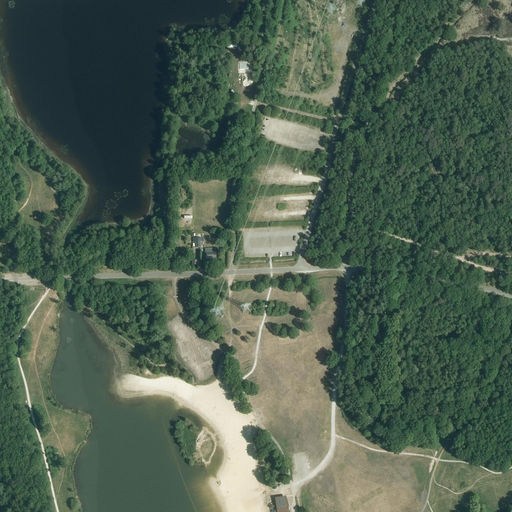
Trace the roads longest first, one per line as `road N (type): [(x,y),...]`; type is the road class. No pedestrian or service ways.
road 1 (track): [(401,0),(352,170),(350,210),(398,238),(511,275)]
road 2 (unclassified): [(3,280),(300,269)]
road 3 (unclassified): [(300,269),(374,270),(511,296)]
road 4 (track): [(329,159),(375,0)]
road 5 (track): [(511,39),(442,47),(392,30)]
